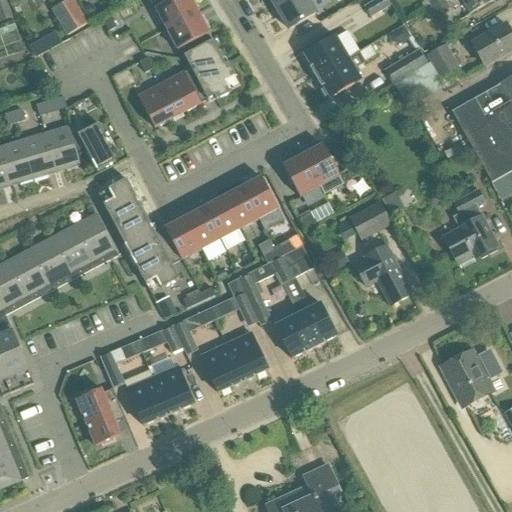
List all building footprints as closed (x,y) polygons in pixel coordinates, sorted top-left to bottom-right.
[(4,0),(0,0),(0,21),(0,22),(11,18),(4,0)] [(73,0),(53,12),(68,37),(87,26),(73,0)] [(173,0),(155,10),(166,30),(198,13),(190,0),(173,0)] [(271,0),(277,8),(291,0),(271,0)] [(316,14),(307,0),(291,0),(277,8),(289,30),(316,14)] [(392,6),(388,0),(375,0),(364,7),(371,18),(392,6)] [(489,0),(446,0),(445,1),(449,9),(448,9),(450,11),(459,6),(463,4),(469,15),(491,3),(489,0)] [(445,1),(432,8),(436,16),(448,9),(449,9),(445,1)] [(208,33),(198,13),(166,30),(178,51),(181,50),(184,57),(199,49),(194,41),(208,33)] [(110,17),(103,21),(109,33),(116,29),(110,17)] [(511,51),(511,36),(506,25),(472,44),(485,67),(511,51)] [(347,32),(336,39),(336,37),(304,56),(312,69),(311,69),(316,78),(359,53),(347,32)] [(184,57),(191,70),(192,70),(200,84),(191,89),(200,105),(201,105),(208,101),(214,98),(216,102),(232,93),(227,83),(237,78),(229,64),(225,66),(213,42),(212,42),(209,35),(208,33),(194,41),(199,49),(184,57)] [(359,53),(316,78),(322,87),(330,100),(362,81),(355,70),(365,64),(365,63),(378,56),(371,46),(359,53)] [(445,47),(428,57),(440,78),(457,68),(445,47)] [(429,65),(420,50),(384,72),(394,86),(429,65)] [(153,70),(147,59),(139,63),(145,74),(153,70)] [(192,70),(191,70),(184,74),(161,86),(178,117),(200,105),(191,89),(200,84),(192,70)] [(511,78),(451,113),(490,183),(511,170),(511,78)] [(155,129),(178,117),(161,86),(138,98),(155,129)] [(63,96),(44,102),(36,104),(39,116),(67,107),(63,96)] [(13,111),(16,123),(25,120),(21,109),(13,111)] [(13,111),(4,114),(8,125),(16,123),(13,111)] [(72,138),(77,153),(85,150),(97,173),(116,163),(110,151),(112,150),(99,125),(78,136),(72,138)] [(68,126),(45,133),(57,171),(80,164),(77,153),(72,138),(68,126)] [(34,178),(57,171),(45,133),(22,140),(34,178)] [(0,152),(10,185),(34,178),(22,140),(0,146),(0,152)] [(303,157),(320,188),(324,196),(344,185),(323,146),(303,157)] [(0,188),(10,185),(0,152),(0,188)] [(320,188),(303,157),(283,167),(300,199),(320,188)] [(363,173),(357,165),(347,171),(352,180),(363,173)] [(262,179),(242,189),(259,221),(278,210),(262,179)] [(114,200),(103,206),(146,286),(156,280),(161,290),(180,280),(172,266),(181,261),(165,230),(156,235),(127,180),(108,190),(114,200)] [(453,218),(460,230),(460,231),(444,239),(456,261),(472,253),(475,259),(479,258),(482,260),(488,256),(488,253),(498,247),(483,217),(482,217),(477,208),(485,203),(479,191),(471,195),(466,185),(454,191),(459,201),(453,204),(459,215),(453,218)] [(242,189),(223,199),(239,231),(259,221),(242,189)] [(223,199),(204,209),(220,241),(239,231),(223,199)] [(390,226),(379,204),(350,219),(362,241),(390,226)] [(204,209),(185,219),(201,251),(220,241),(204,209)] [(316,224),(311,215),(300,221),(305,230),(316,224)] [(83,227),(76,231),(96,269),(117,257),(114,251),(115,251),(96,216),(92,218),(84,220),(82,223),(83,227)] [(185,219),(165,230),(181,261),(201,251),(185,219)] [(96,269),(76,231),(74,228),(70,230),(62,232),(60,235),(61,239),(54,243),(74,281),(96,269)] [(291,239),(273,248),(275,251),(279,259),(297,250),(302,247),(303,247),(297,236),(296,237),(291,239)] [(74,281),(54,243),(53,243),(52,240),(47,242),(40,244),(38,247),(39,251),(31,255),(52,292),(74,281)] [(413,295),(397,267),(387,247),(364,259),(365,261),(354,266),(366,289),(377,283),(390,307),(413,295)] [(283,258),(271,263),(277,275),(282,286),(294,280),(314,270),(302,248),(283,258)] [(52,292),(31,255),(29,251),(25,254),(17,256),(16,259),(17,263),(9,267),(29,304),(52,292)] [(275,251),(264,257),(268,265),(279,259),(275,251)] [(29,304),(9,267),(7,263),(3,266),(0,266),(0,302),(7,316),(29,304)] [(255,285),(277,275),(271,263),(268,265),(239,280),(242,287),(245,294),(250,305),(261,327),(272,322),(255,285)] [(228,286),(231,292),(242,287),(239,280),(228,286)] [(231,292),(234,299),(245,294),(242,287),(231,292)] [(200,294),(204,302),(215,297),(212,289),(200,294)] [(204,302),(200,294),(183,302),(187,310),(204,302)] [(234,299),(209,310),(215,322),(239,310),(250,305),(245,294),(234,299)] [(172,297),(158,301),(162,314),(176,311),(172,297)] [(292,305),(298,316),(315,349),(324,345),(324,344),(337,337),(321,304),(309,310),(303,299),(292,305)] [(173,327),(179,339),(215,322),(209,310),(173,327)] [(315,349),(298,316),(275,327),(292,360),(305,353),(306,354),(315,349)] [(0,392),(2,398),(34,386),(5,317),(0,319),(0,392)] [(155,335),(138,342),(143,354),(167,344),(172,355),(184,350),(179,339),(173,327),(168,329),(155,335)] [(226,346),(243,383),(246,382),(254,379),(254,378),(268,371),(251,334),(226,346)] [(143,354),(138,342),(100,358),(105,370),(116,365),(143,354)] [(243,383),(226,346),(201,357),(218,394),(233,388),(233,389),(241,385),(240,384),(243,383)] [(493,393),(486,381),(501,373),(489,352),(475,359),(471,352),(442,367),(464,408),(493,393)] [(153,379),(169,416),(172,415),(172,416),(180,413),(179,412),(194,406),(178,368),(153,379)] [(169,416),(153,379),(128,390),(143,427),(158,421),(159,422),(166,418),(169,416)] [(101,390),(76,401),(86,424),(111,414),(109,409),(119,405),(113,390),(103,394),(101,390)] [(111,414),(86,424),(95,448),(121,437),(115,424),(125,420),(119,405),(109,409),(111,414)] [(0,410),(0,435),(9,432),(0,410)] [(9,432),(0,435),(0,462),(19,455),(9,432)] [(19,455),(0,462),(0,490),(15,485),(14,484),(29,478),(19,455)] [(309,486),(267,505),(270,511),(335,511),(329,497),(340,492),(327,465),(304,476),(309,486)]
